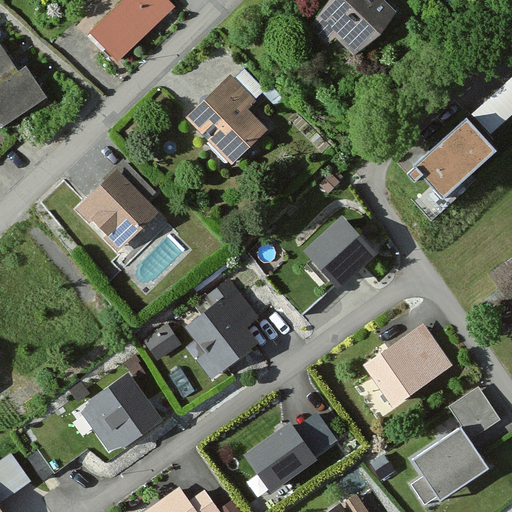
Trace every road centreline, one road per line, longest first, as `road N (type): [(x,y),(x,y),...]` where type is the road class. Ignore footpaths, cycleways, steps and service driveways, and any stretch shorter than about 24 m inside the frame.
road 1 (residential): [(511,405),(425,276),(81,511)]
road 2 (residential): [(213,0),(0,207)]
